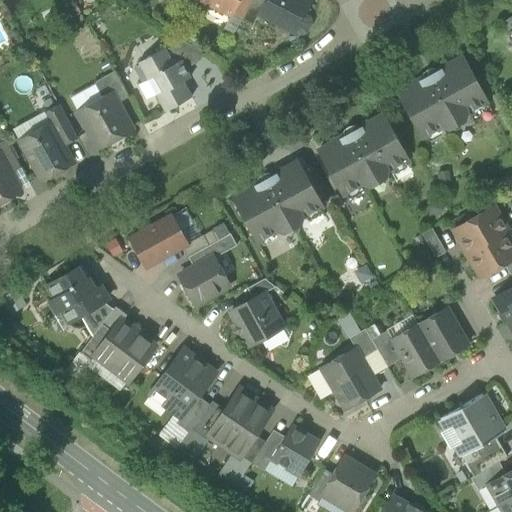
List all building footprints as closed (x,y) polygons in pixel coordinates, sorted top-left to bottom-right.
[(199,0),(231,16),(233,12),(239,0),(199,0)] [(239,0),(233,12),(244,17),(251,4),(244,0),(239,0)] [(242,21),(253,27),(260,14),(259,14),(266,1),(264,0),(253,0),(251,4),(244,17),(242,21)] [(260,14),(295,33),(304,14),(310,3),(305,0),(303,0),(303,1),(301,0),(266,0),(266,1),(259,14),(260,14)] [(310,17),(304,14),(295,33),(300,36),(307,33),(312,24),(310,17)] [(511,16),(503,22),(509,33),(511,30),(511,16)] [(181,60),(186,70),(191,67),(203,53),(177,36),(162,46),(164,49),(165,49),(174,64),(181,60)] [(157,96),(166,112),(192,98),(184,82),(191,78),(186,70),(181,60),(174,64),(165,49),(164,49),(139,63),(148,80),(140,85),(148,101),(157,96)] [(398,93),(423,138),(443,127),(451,130),(453,122),(457,120),(465,122),(468,114),(487,103),(462,57),(447,66),(447,65),(412,84),(413,85),(398,93)] [(113,93),(119,103),(129,98),(115,71),(95,82),(96,84),(103,98),(113,93)] [(71,98),(79,112),(103,98),(96,84),(71,98)] [(78,112),(98,149),(133,130),(119,103),(113,93),(103,98),(79,112),(78,112)] [(52,124),(64,145),(78,137),(61,106),(46,114),(51,125),(52,124)] [(348,198),(351,199),(362,192),(363,190),(361,186),(363,185),(371,187),(374,179),(378,177),(386,179),(388,171),(390,170),(392,174),(395,174),(406,168),(407,165),(405,162),(408,160),(383,115),(368,123),(368,122),(333,141),(333,142),(318,150),(344,196),(346,194),(348,198)] [(24,147),(42,180),(74,163),(64,145),(52,124),(51,125),(39,131),(37,139),(24,147)] [(0,153),(11,174),(21,168),(6,140),(0,143),(0,153)] [(0,153),(0,202),(21,192),(11,174),(0,153)] [(233,197),(258,243),(278,232),(286,234),(300,226),(303,218),(323,207),(297,162),(283,170),(282,169),(247,188),(248,189),(233,197)] [(453,229),(468,254),(504,232),(508,230),(493,206),(453,229)] [(130,239),(145,267),(187,244),(172,216),(130,239)] [(183,247),(188,257),(220,240),(214,229),(183,247)] [(423,236),(436,258),(446,253),(433,230),(423,236)] [(511,246),(504,232),(468,254),(482,278),(504,265),(511,260),(511,246)] [(230,234),(220,240),(188,257),(194,268),(214,257),(214,258),(227,251),(236,246),(230,234)] [(179,276),(194,304),(229,285),(242,278),(227,251),(214,258),(214,257),(194,268),(179,276)] [(62,311),(69,323),(81,315),(103,302),(104,302),(107,297),(101,286),(96,289),(89,277),(83,280),(77,268),(75,269),(78,274),(70,278),(67,273),(47,285),(54,298),(49,301),(56,314),(62,311)] [(75,269),(67,273),(70,278),(78,274),(75,269)] [(248,288),(253,299),(264,293),(275,287),(265,279),(264,279),(248,288)] [(511,287),(494,298),(508,323),(511,320),(511,287)] [(235,332),(243,334),(261,339),(283,327),(264,293),(253,299),(231,311),(237,323),(235,332)] [(81,315),(93,336),(102,324),(113,309),(104,302),(103,302),(81,315)] [(418,324),(439,361),(468,345),(446,308),(418,324)] [(95,356),(129,381),(155,346),(120,319),(112,331),(94,355),(95,356)] [(112,331),(102,324),(93,336),(80,352),(92,361),(95,356),(94,355),(112,331)] [(403,358),(414,376),(439,361),(418,324),(393,339),(392,340),(403,358)] [(292,332),(283,327),(261,339),(267,349),(277,344),(286,347),(292,332)] [(362,359),(378,350),(372,339),(365,329),(349,338),(356,348),(362,359)] [(388,330),(372,339),(378,350),(388,367),(403,358),(392,340),(393,339),(388,330)] [(250,346),(261,339),(243,334),(250,346)] [(356,348),(323,367),(336,390),(334,391),(345,410),(380,389),(362,359),(356,348)] [(163,404),(182,418),(200,393),(216,373),(204,364),(204,360),(200,357),(195,358),(184,349),(150,394),(151,395),(155,390),(167,399),(163,404)] [(323,398),(334,391),(336,390),(323,367),(309,375),(323,398)] [(151,395),(163,404),(167,399),(155,390),(151,395)] [(241,455),(242,456),(256,435),(271,413),(238,390),(225,409),(209,433),(210,434),(241,455)] [(182,418),(193,426),(212,402),(200,393),(182,418)] [(476,448),(495,437),(493,434),(495,426),(499,424),(482,394),(464,405),(459,404),(458,408),(440,418),(447,430),(442,433),(451,448),(456,445),(467,464),(472,461),(481,457),(476,448)] [(212,401),(212,402),(193,426),(191,429),(206,439),(210,434),(209,433),(225,409),(212,401)] [(178,423),(189,432),(191,429),(193,426),(182,418),(178,423)] [(504,432),(499,424),(495,426),(493,434),(495,437),(504,432)] [(272,458),(300,475),(319,443),(291,426),(272,458)] [(241,456),(252,463),(266,442),(256,435),(242,456),(241,455),(241,456)] [(472,461),(479,473),(499,462),(507,457),(495,437),(476,448),(481,457),(472,461)] [(352,507),(354,507),(359,506),(364,498),(363,492),(373,475),(344,458),(334,474),(323,494),(340,504),(342,501),(352,507)] [(467,464),(474,476),(479,473),(472,461),(467,464)] [(506,474),(499,462),(479,473),(474,476),(471,478),(478,490),(488,484),(506,474)] [(309,492),(321,499),(323,494),(334,474),(324,468),(309,492)] [(488,484),(500,505),(511,498),(511,470),(506,474),(488,484)] [(393,497),(385,511),(422,511),(406,503),(406,504),(393,497)] [(511,511),(511,498),(500,505),(503,511),(511,511)] [(342,501),(340,504),(352,511),(354,507),(352,507),(342,501)]
